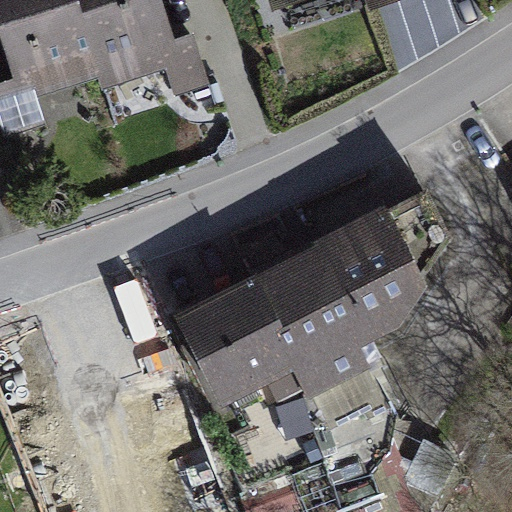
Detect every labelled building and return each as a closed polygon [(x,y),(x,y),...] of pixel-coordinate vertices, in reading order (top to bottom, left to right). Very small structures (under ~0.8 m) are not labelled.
[(0,0),(0,37),(22,108),(104,83),(78,0),(0,0)] [(158,0),(78,0),(104,83),(108,96),(181,74),(158,0)] [(382,217),(254,279),(297,368),(425,306),(382,217)] [(254,279),(172,318),(215,407),(297,368),(254,279)] [(110,313),(5,351),(73,511),(104,511),(176,484),(110,313)]
